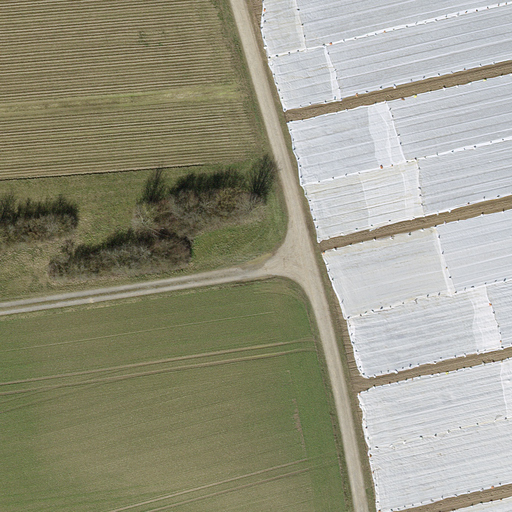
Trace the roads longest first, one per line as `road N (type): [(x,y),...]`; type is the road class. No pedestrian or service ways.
road 1 (track): [(238,0),(343,395),(361,511)]
road 2 (track): [(308,259),(0,306)]
